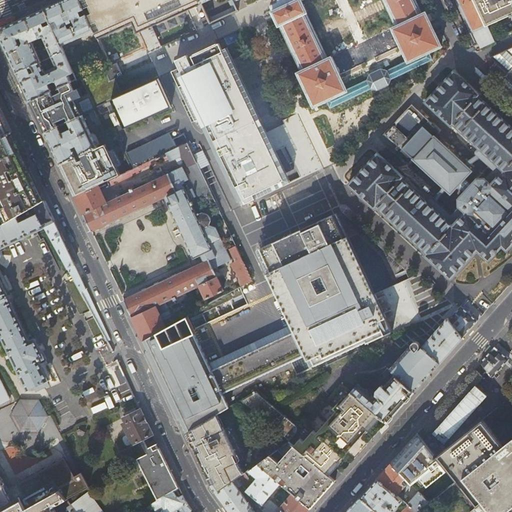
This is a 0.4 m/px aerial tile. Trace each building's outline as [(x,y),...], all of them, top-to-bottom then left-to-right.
[(80,11),(85,9),(80,0),(61,0),(60,0),(44,8),(61,46),(94,31),(92,25),(87,14),(82,16),(80,11)] [(201,2),(200,0),(80,0),(85,9),(87,14),(92,25),(94,31),(98,37),(133,21),(137,30),(143,27),(201,2)] [(211,22),(238,9),(234,1),(233,0),(228,0),(232,6),(208,17),(211,22)] [(312,106),(327,99),(349,89),(336,62),(331,51),(325,54),(305,11),(309,9),(304,0),(272,0),(269,2),(278,22),(283,20),(293,41),(303,64),(299,66),(295,68),(302,83),(312,106)] [(440,46),(425,13),(421,15),(413,0),(386,0),(398,25),(393,28),(396,35),(408,61),(429,51),(440,46)] [(458,0),(481,49),(495,42),(494,40),(490,29),(476,0),(458,0)] [(511,0),(476,0),(490,29),(511,19),(511,0)] [(64,52),(61,46),(44,8),(22,18),(2,27),(0,31),(0,36),(6,50),(17,73),(41,62),(42,62),(33,42),(44,37),(52,54),(49,55),(50,58),(64,52)] [(208,17),(207,14),(201,17),(204,23),(205,24),(211,22),(208,17)] [(511,45),(489,57),(495,63),(488,70),(511,92),(511,45)] [(181,68),(172,71),(185,99),(196,121),(199,120),(204,118),(236,187),(237,187),(243,199),(245,203),(255,199),(253,195),(257,193),(259,197),(262,196),(260,192),(285,180),(272,154),(277,152),(276,150),(268,132),(263,134),(261,130),(258,123),(229,61),(234,59),(228,47),(215,53),(216,56),(212,57),(210,53),(199,58),(194,61),(192,57),(183,61),(185,66),(181,68)] [(199,58),(210,53),(209,49),(197,55),(199,58)] [(349,89),(327,99),(330,107),(372,88),(377,90),(389,84),(391,79),(433,60),(429,51),(387,71),(382,69),(370,74),(368,80),(349,89)] [(76,80),(64,52),(50,58),(51,60),(54,59),(57,66),(45,71),(41,62),(17,73),(24,87),(31,101),(71,82),(76,80)] [(185,66),(183,61),(192,57),(191,54),(177,60),(181,68),(185,66)] [(262,120),(234,59),(229,61),(258,123),(262,120)] [(114,71),(112,65),(92,73),(81,78),(84,86),(82,87),(85,94),(82,95),(78,88),(75,89),(71,82),(31,101),(38,117),(44,128),(80,112),(95,105),(107,100),(118,95),(111,80),(117,77),(114,71)] [(511,92),(488,70),(485,73),(511,97),(511,92)] [(425,255),(451,280),(479,250),(490,260),(503,246),(508,249),(511,245),(511,127),(508,124),(479,96),(481,95),(455,71),(426,102),(427,104),(447,123),(451,127),(454,125),(461,132),(503,171),(491,184),(485,179),(477,180),(459,197),(460,206),(465,212),(453,225),(410,186),(403,179),(404,177),(380,154),(378,153),(349,185),(375,209),(377,207),(427,253),(425,255)] [(118,95),(111,98),(124,127),(171,105),(158,77),(118,95)] [(0,137),(12,132),(0,107),(0,137)] [(424,126),(408,111),(395,125),(397,127),(396,127),(411,141),(424,126)] [(95,144),(80,112),(44,128),(51,145),(60,163),(99,145),(98,143),(95,144)] [(284,124),(268,132),(276,150),(282,147),(286,145),(300,177),(322,167),(298,113),(283,120),(284,124)] [(236,187),(204,118),(199,120),(238,202),(243,199),(237,187),(236,187)] [(421,150),(434,136),(424,126),(411,141),(421,150)] [(472,171),(434,136),(421,150),(411,141),(396,127),(395,128),(394,127),(387,134),(427,172),(425,173),(428,176),(430,174),(451,194),(472,171)] [(34,179),(12,132),(0,137),(0,225),(34,206),(45,226),(54,221),(49,210),(44,200),(34,179)] [(131,169),(177,148),(169,132),(124,153),(131,169)] [(108,150),(104,143),(99,145),(60,163),(67,179),(75,196),(98,185),(103,182),(108,180),(119,175),(108,150)] [(184,162),(194,157),(187,143),(184,144),(176,148),(183,162),(184,162)] [(183,162),(176,148),(172,150),(179,164),(183,162)] [(262,196),(291,183),(277,152),(272,154),(285,180),(260,192),(262,196)] [(108,180),(103,182),(105,186),(110,184),(111,185),(114,184),(114,182),(117,180),(118,182),(139,172),(138,170),(151,165),(151,166),(159,163),(158,161),(161,159),(162,161),(167,159),(165,153),(119,175),(108,180)] [(196,162),(194,157),(184,162),(186,167),(196,162)] [(98,185),(75,196),(92,232),(164,197),(193,258),(201,254),(204,261),(124,299),(136,327),(143,340),(165,328),(155,306),(173,298),(174,300),(176,299),(175,297),(199,286),(206,299),(223,291),(217,277),(221,276),(219,273),(216,272),(215,272),(213,269),(231,260),(215,227),(208,226),(210,220),(207,214),(202,212),(196,215),(180,182),(187,179),(181,167),(168,173),(166,170),(162,172),(162,170),(147,177),(149,182),(116,197),(115,194),(104,199),(98,185)] [(207,192),(200,178),(192,182),(199,196),(207,192)] [(0,333),(28,391),(49,380),(39,361),(45,358),(35,338),(30,340),(0,278),(0,248),(46,227),(45,226),(34,206),(0,225),(0,333)] [(371,296),(335,217),(261,251),(300,334),(213,374),(187,316),(165,328),(143,340),(169,397),(186,432),(211,417),(229,407),(223,393),(304,356),(307,361),(311,359),(314,366),(365,342),(366,344),(392,332),(384,314),(377,299),(375,294),(371,296)] [(59,231),(54,221),(45,226),(46,227),(49,234),(103,333),(108,341),(110,340),(97,311),(81,277),(64,243),(62,238),(61,235),(59,231)] [(240,256),(236,247),(230,250),(236,262),(231,264),(241,286),(242,285),(251,280),(240,256)] [(222,304),(230,299),(231,301),(245,293),(242,285),(241,286),(203,307),(207,314),(223,306),(222,304)] [(385,295),(377,299),(384,314),(392,310),(385,295)] [(478,321),(462,306),(450,319),(464,336),(478,321)] [(207,314),(203,307),(197,310),(201,317),(207,314)] [(199,318),(195,311),(188,315),(192,322),(199,318)] [(424,346),(441,362),(451,351),(464,336),(450,319),(450,318),(424,346)] [(108,341),(103,333),(95,337),(100,348),(106,345),(110,353),(114,351),(113,351),(108,341)] [(100,348),(95,337),(92,338),(98,349),(100,348)] [(423,382),(441,362),(424,346),(421,344),(420,343),(419,342),(418,342),(416,342),(414,343),(413,343),(412,345),(412,346),(411,348),(412,349),(413,351),(412,351),(407,357),(405,355),(390,372),(414,392),(423,382)] [(481,362),(493,378),(509,359),(501,352),(500,351),(494,346),(481,362)] [(121,367),(119,362),(108,367),(114,381),(118,379),(114,371),(121,367)] [(134,396),(121,367),(114,371),(118,379),(127,399),(134,396)] [(390,372),(387,370),(384,373),(388,376),(389,376),(391,376),(394,378),(385,388),(383,387),(378,392),(377,395),(376,398),(360,384),(352,392),(364,402),(381,417),(387,422),(400,407),(414,392),(390,372)] [(0,405),(11,400),(0,378),(0,405)] [(311,460),(364,402),(352,392),(352,391),(344,384),(317,414),(312,418),(306,420),(300,421),(294,421),(289,419),(257,391),(241,399),(290,441),(311,460)] [(38,401),(21,399),(12,415),(20,431),(38,432),(47,417),(38,401)] [(311,460),(329,475),(381,417),(364,402),(311,460)] [(147,423),(141,409),(124,417),(126,422),(123,423),(129,435),(125,437),(124,439),(127,444),(129,444),(132,442),(133,444),(141,440),(145,438),(153,434),(147,423)] [(186,432),(191,442),(193,441),(195,445),(193,446),(200,462),(204,469),(208,478),(210,477),(212,482),(210,483),(211,485),(216,493),(237,478),(244,473),(239,468),(236,463),(242,459),(223,429),(219,431),(211,417),(186,432)] [(437,455),(458,482),(478,507),(479,508),(482,511),(487,511),(488,511),(489,511),(490,511),(506,500),(511,506),(511,455),(484,419),(437,455)] [(163,456),(159,447),(159,448),(157,444),(158,444),(157,443),(150,447),(145,438),(141,440),(147,454),(131,462),(139,478),(146,475),(158,499),(179,488),(175,480),(163,456)] [(290,441),(273,453),(269,456),(257,463),(258,463),(281,483),(293,493),(311,508),(323,494),(335,481),(329,475),(311,460),(290,441)] [(0,511),(22,501),(26,509),(60,491),(67,500),(89,488),(81,474),(76,477),(66,459),(13,487),(0,463),(0,511)] [(384,470),(377,478),(404,501),(405,502),(408,500),(407,499),(408,497),(402,492),(404,490),(407,492),(411,487),(405,481),(407,479),(391,462),(384,470)] [(258,463),(244,473),(237,478),(242,485),(243,486),(251,481),(248,477),(251,474),(256,479),(247,490),(262,504),(260,506),(260,507),(264,511),(306,511),(311,508),(293,493),(280,508),(270,500),(265,502),(281,483),(258,463)] [(238,488),(242,485),(237,478),(216,493),(230,511),(264,511),(260,507),(255,511),(252,508),(254,506),(253,505),(251,506),(247,500),(249,498),(247,496),(245,497),(238,488)] [(369,487),(361,497),(378,511),(393,511),(404,501),(377,478),(369,487)] [(151,504),(156,511),(174,511),(183,507),(186,511),(189,511),(193,510),(184,499),(183,495),(181,497),(177,489),(151,504)] [(67,500),(60,491),(26,509),(22,501),(0,511),(55,511),(53,508),(67,500)] [(416,511),(417,511),(430,502),(420,492),(419,492),(408,504),(410,506),(416,511)] [(75,506),(73,507),(75,510),(76,511),(97,511),(100,510),(88,495),(74,505),(75,506)] [(378,511),(361,497),(346,511),(378,511)]
